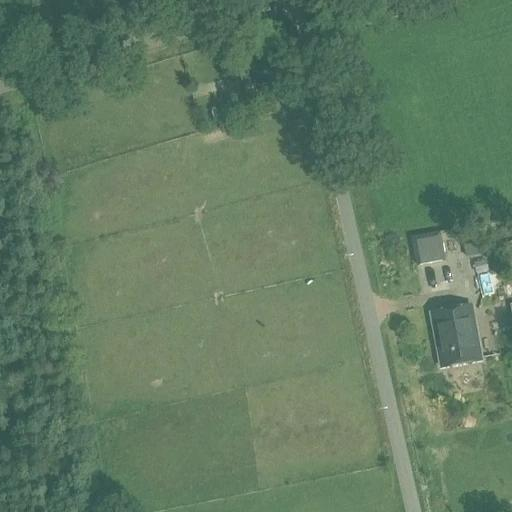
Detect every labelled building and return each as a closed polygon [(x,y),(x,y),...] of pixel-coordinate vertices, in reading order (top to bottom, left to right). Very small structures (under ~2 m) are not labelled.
[(239,72),(246,95),(263,91),(256,67),(239,72)] [(410,237),(416,268),(445,262),(440,232),(410,237)] [(502,294),(511,291),(511,243),(494,246),(502,294)] [(479,244),(464,246),(466,258),(481,256),(479,244)] [(475,263),(477,273),(488,271),(486,261),(475,263)] [(455,268),(425,269),(426,296),(457,294),(455,268)] [(430,314),(440,369),(482,361),(472,307),(430,314)] [(471,375),(464,385),(474,393),(482,383),(471,375)]
